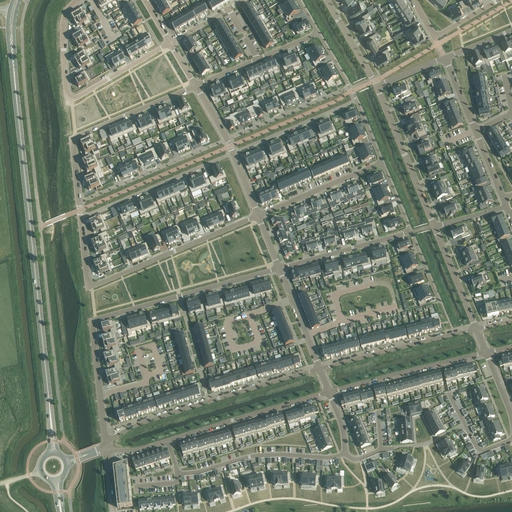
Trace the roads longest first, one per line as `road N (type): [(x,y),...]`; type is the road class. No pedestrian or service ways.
road 1 (secondary): [(50,423),(13,12)]
road 2 (residential): [(280,267),(95,319),(107,448)]
road 3 (residential): [(259,215),(92,285),(80,218)]
road 4 (tertiary): [(319,368),(142,421),(107,448)]
road 5 (residential): [(78,0),(62,33),(70,100),(170,43)]
road 6 (residential): [(167,440),(182,473),(254,455),(344,452)]
road 7 (residential): [(78,202),(71,140),(195,85)]
road 8 (tertiary): [(167,440),(328,391)]
road 9 (residential): [(232,153),(80,218)]
road 10 (tertiary): [(328,391),(486,351)]
road 11 (tertiary): [(476,328),(319,368)]
road 12 (residential): [(78,202),(226,139)]
road 13 (unclassified): [(433,225),(376,86)]
road 14 (residential): [(410,232),(280,267)]
road 15 (residential): [(356,101),(232,153)]
road 16 (residential): [(226,139),(349,87)]
road 17 (residential): [(381,163),(259,215)]
